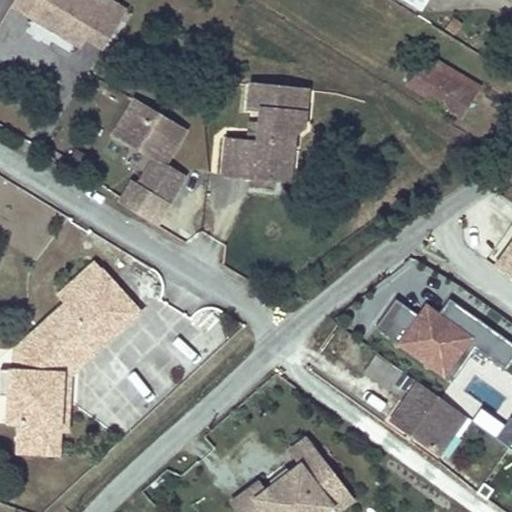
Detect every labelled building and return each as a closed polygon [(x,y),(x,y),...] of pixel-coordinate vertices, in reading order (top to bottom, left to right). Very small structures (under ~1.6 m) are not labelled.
[(105,0),(101,7),(89,0),(13,0),(10,6),(79,47),(84,38),(101,48),(124,10),(107,0),(105,0)] [(424,0),(398,0),(417,11),(424,0)] [(431,58),(415,87),(464,114),(480,86),(431,58)] [(312,93),(256,89),(254,112),(264,113),(263,127),(262,146),(252,145),(229,143),(226,177),(257,180),(258,173),(270,174),(297,156),(297,140),(309,128),(312,93)] [(131,100),(110,135),(152,159),(137,185),(136,185),(167,203),(182,177),(163,165),(183,131),(131,100)] [(253,127),(252,145),(262,146),(263,127),(253,127)] [(137,185),(131,181),(118,203),(144,219),(149,222),(155,225),(167,203),(136,185),(137,185)] [(511,251),(499,269),(511,278),(511,251)] [(117,344),(146,314),(99,265),(63,299),(70,307),(77,314),(40,349),(39,374),(20,373),(16,372),(13,426),(25,426),(23,446),(42,447),(42,456),(64,457),(65,434),(67,401),(58,401),(58,393),(64,393),(66,392),(68,391),(69,389),(70,387),(70,385),(70,384),(69,382),(112,339),(117,344)] [(511,363),(511,344),(451,300),(440,315),(434,318),(425,320),(398,300),(379,326),(453,379),(460,370),(453,364),(468,344),(505,372),(511,363)] [(77,314),(70,307),(21,354),(20,373),(39,374),(40,349),(77,314)] [(67,401),(65,434),(73,435),(75,386),(117,344),(112,339),(69,382),(70,384),(70,385),(70,387),(69,389),(68,391),(66,392),(64,393),(58,393),(58,401),(67,401)] [(403,369),(378,352),(363,372),(388,390),(403,369)] [(413,377),(385,415),(425,445),(454,407),(413,377)] [(454,407),(425,445),(431,449),(460,411),(454,407)] [(264,483),(235,505),(240,511),(331,511),(354,496),(312,440),(294,454),(304,467),(294,475),(292,477),(296,481),(283,490),(280,486),(278,487),(271,492),(264,483)] [(42,447),(23,446),(23,455),(42,456),(42,447)] [(274,482),(278,487),(280,486),(283,490),(296,481),(292,477),(294,475),(291,470),(274,482)] [(491,490),(482,483),(474,492),(483,499),(491,490)] [(343,511),(358,501),(354,496),(331,511),(343,511)]
